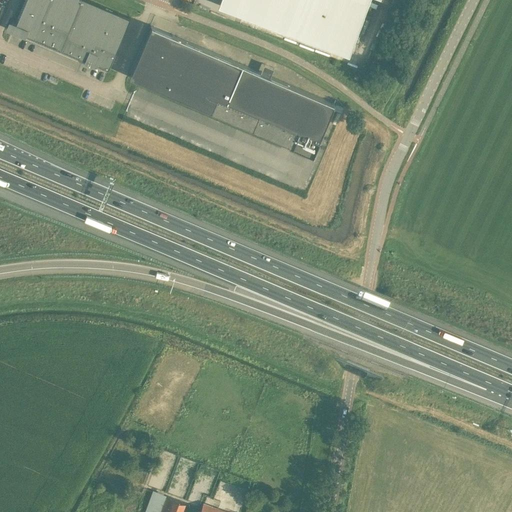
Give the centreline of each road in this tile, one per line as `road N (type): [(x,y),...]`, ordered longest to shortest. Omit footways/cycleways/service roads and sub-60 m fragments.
road 1 (motorway): [(511,362),(0,151)]
road 2 (tertiary): [(329,511),(380,204),(474,0)]
road 3 (motorway): [(0,178),(488,384)]
road 4 (motorway): [(0,270),(82,264),(167,276),(488,384)]
